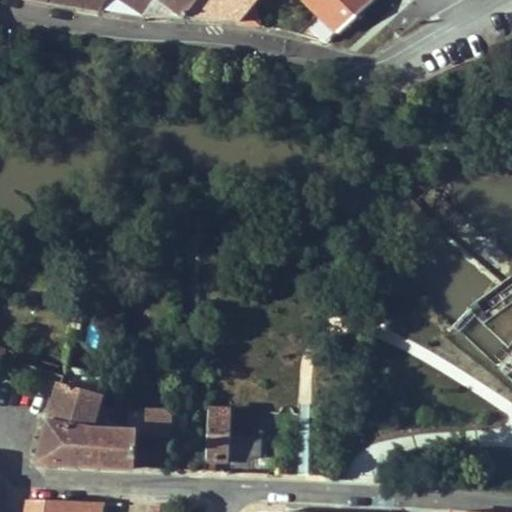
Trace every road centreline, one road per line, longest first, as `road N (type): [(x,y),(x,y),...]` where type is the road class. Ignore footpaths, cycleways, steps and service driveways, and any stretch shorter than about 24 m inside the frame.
road 1 (residential): [(368,62),(227,29),(105,22),(25,0)]
road 2 (residential): [(511,496),(231,486)]
road 3 (residential): [(231,486),(9,480)]
